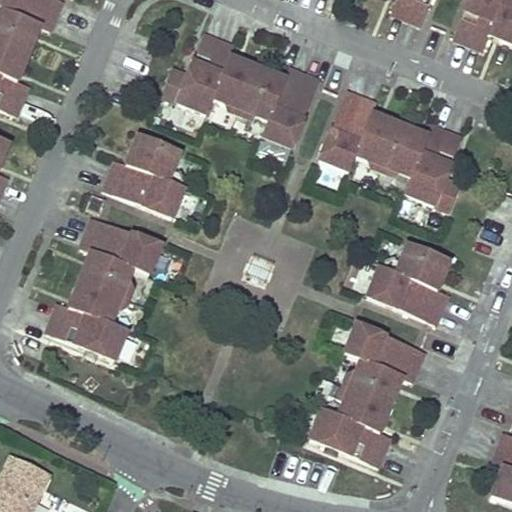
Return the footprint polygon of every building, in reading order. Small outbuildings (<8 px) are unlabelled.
[(0,0),(0,113),(13,119),(20,105),(27,89),(16,84),(21,72),(27,58),(33,43),(38,30),(48,34),(54,19),(61,4),(49,0),(0,0)] [(392,0),(395,1),(389,16),(405,22),(419,28),(430,0),(392,0)] [(511,0),(468,0),(452,41),(467,47),(481,52),(487,38),(498,42),(511,48),(511,0)] [(430,27),(425,41),(438,47),(444,33),(430,27)] [(182,87),(167,81),(159,99),(204,118),(211,102),(238,113),(265,124),(259,140),(288,152),(297,132),(299,126),(317,84),(303,79),(287,72),(282,82),(269,77),(255,72),(242,67),(227,61),(231,50),(217,44),(202,38),(185,79),(182,87)] [(170,73),(167,81),(182,87),(185,79),(170,73)] [(327,77),(321,91),(335,98),(342,83),(327,77)] [(454,196),(439,189),(441,182),(458,141),(445,136),(429,130),(425,139),(410,133),(397,128),(385,123),(371,117),(375,108),(359,102),(345,96),(328,136),(324,144),(317,162),(348,174),(354,159),(381,170),(409,181),(403,197),(447,215),(454,196)] [(108,179),(102,193),(144,210),(151,213),(170,221),(182,191),(166,184),(177,157),(135,140),(130,153),(125,166),(114,162),(108,179)] [(441,182),(439,189),(454,196),(457,188),(441,182)] [(90,196),(84,211),(97,216),(103,202),(90,196)] [(50,322),(44,335),(86,353),(92,356),(112,365),(125,333),(108,326),(119,300),(131,272),(146,279),(159,249),(139,242),(133,239),(91,221),(84,236),(77,251),(89,255),(83,269),(78,283),(72,297),(67,310),(57,306),(50,322)] [(377,270),(365,299),(384,307),(391,310),(433,328),(440,313),(445,299),(434,293),(440,279),(447,265),(405,248),(393,276),(377,270)] [(251,256),(241,278),(264,288),(274,265),(251,256)] [(320,411),(308,441),(327,449),(333,452),(376,470),(382,455),(388,440),(377,435),(383,422),(389,408),(395,394),(400,382),(409,385),(416,370),(422,355),(381,338),(374,335),(354,327),(342,357),(358,364),(347,390),(336,418),(320,411)] [(426,333),(420,347),(434,353),(440,339),(426,333)] [(511,416),(501,412),(495,426),(510,432),(511,427),(511,416)] [(495,485),(490,498),(511,507),(511,440),(503,436),(496,451),(490,466),(501,470),(495,485)] [(0,511),(30,511),(48,477),(10,457),(0,477),(0,511)]
